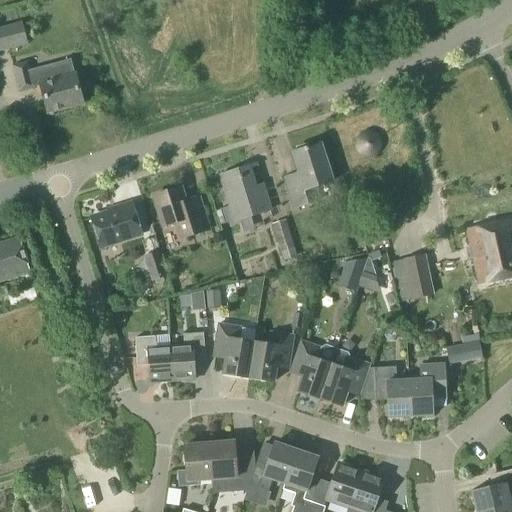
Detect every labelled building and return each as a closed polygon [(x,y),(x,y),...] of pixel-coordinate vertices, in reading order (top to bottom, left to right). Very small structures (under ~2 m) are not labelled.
[(4,26),(6,34),(23,29),(21,22),(4,26)] [(68,73),(66,62),(53,66),(57,81),(40,86),(47,113),(82,104),(73,72),(68,73)] [(18,95),(34,90),(27,63),(11,67),(18,95)] [(294,209),(318,201),(314,188),(332,182),(320,144),(292,153),(300,180),(286,184),(294,209)] [(257,194),(249,168),(220,177),(230,208),(235,207),(239,221),(271,211),(265,192),(257,194)] [(189,213),(182,189),(153,198),(162,228),(173,224),(179,241),(210,231),(203,208),(189,213)] [(101,248),(141,236),(132,205),(116,209),(117,211),(92,219),(101,248)] [(283,262),(292,259),(296,258),(285,221),(271,225),(283,262)] [(479,286),(511,278),(511,221),(468,230),(479,286)] [(0,281),(30,272),(19,238),(0,243),(0,281)] [(151,282),(166,278),(158,253),(143,258),(151,282)] [(410,301),(434,296),(425,255),(401,260),(402,261),(391,264),(399,303),(410,300),(410,301)] [(345,264),(340,278),(357,284),(366,259),(345,264)] [(372,293),(378,277),(375,276),(370,260),(367,259),(357,287),(372,293)] [(219,290),(205,292),(207,310),(220,309),(219,290)] [(192,312),(205,310),(203,292),(190,295),(192,312)] [(301,330),(304,315),(293,314),(291,328),(301,330)] [(249,379),(254,343),(239,341),(241,328),(217,324),(213,348),(227,351),(223,375),(249,379)] [(458,328),(444,330),(447,346),(461,343),(458,328)] [(254,343),(249,379),(273,383),(277,359),(290,361),(294,336),(269,332),(267,345),(254,343)] [(169,349),(172,382),(195,380),(194,363),(205,362),(202,334),(182,336),(183,348),(169,349)] [(172,382),(169,349),(155,350),(155,337),(134,339),(136,368),(148,367),(149,383),(172,382)] [(319,399),(336,350),(325,346),(320,349),(299,342),(291,364),(306,369),(298,391),(319,399)] [(449,365),(482,359),(478,342),(445,349),(449,365)] [(336,350),(319,399),(343,407),(351,384),(362,388),(370,365),(350,358),(347,354),(336,350)] [(409,381),(410,417),(434,415),(433,401),(446,400),(444,364),(418,366),(419,380),(409,381)] [(410,417),(409,381),(395,382),(395,368),(374,369),(375,394),(388,393),(390,419),(410,417)] [(208,444),(211,480),(212,494),(246,491),(250,477),(236,478),(233,442),(208,444)] [(285,484),(296,450),(275,443),(266,466),(256,463),(248,486),(267,492),(272,479),(284,484),(285,484)] [(197,481),(211,480),(208,444),(183,446),(185,471),(177,472),(178,488),(198,486),(197,481)] [(310,511),(313,504),(303,500),(318,458),(296,450),(285,484),(284,484),(282,490),(294,495),(290,507),(293,508),(291,511),(310,511)] [(348,507),(360,472),(337,464),(325,498),(347,506),(348,507)] [(482,511),(511,505),(511,506),(511,505),(511,470),(494,475),(496,487),(472,493),(476,511),(482,511)] [(348,507),(347,506),(345,511),(383,511),(387,502),(380,499),(377,496),(383,480),(360,472),(348,507)] [(320,503),(329,479),(318,475),(309,500),(320,503)]
